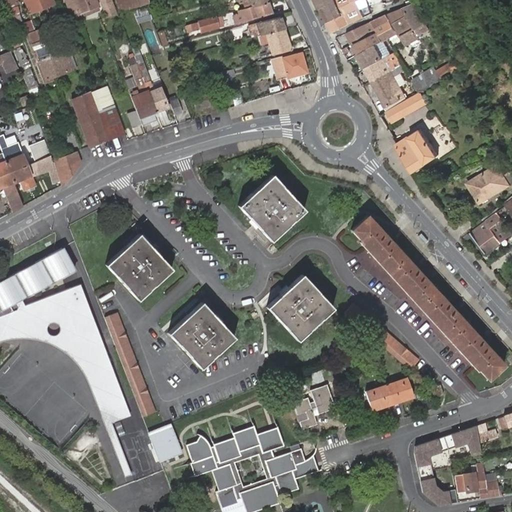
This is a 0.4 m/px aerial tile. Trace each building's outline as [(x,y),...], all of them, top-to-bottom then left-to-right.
[(27,0),(23,0),(28,13),(32,12),(27,0)] [(52,0),(27,0),(32,12),(54,3),(52,0)] [(65,0),(74,19),(81,16),(79,13),(74,0),(65,0)] [(74,0),(79,13),(90,8),(98,5),(96,0),(74,0)] [(116,14),(110,0),(97,0),(104,18),(116,14)] [(116,0),(119,10),(148,1),(147,0),(116,0)] [(336,0),(320,7),(327,23),(345,14),(339,0),(336,0)] [(339,0),(345,14),(353,12),(357,21),(364,17),(357,1),(360,0),(339,0)] [(418,3),(422,12),(426,9),(424,0),(418,3)] [(272,13),(268,2),(254,5),(247,7),(245,8),(237,10),(238,13),(233,15),(235,24),(272,13)] [(404,8),(418,34),(429,28),(426,22),(427,21),(422,12),(418,3),(404,8)] [(151,17),(147,6),(134,9),(138,21),(151,17)] [(405,42),(418,34),(404,8),(391,14),(401,35),(405,42)] [(353,12),(345,14),(350,24),(357,21),(353,12)] [(345,14),(327,23),(333,31),(350,24),(345,14)] [(377,31),(382,41),(388,37),(397,33),(387,15),(372,21),(377,31)] [(218,16),(191,23),(193,31),(200,29),(201,32),(221,27),(218,16)] [(261,32),(261,33),(284,29),(280,17),(254,22),(257,33),(261,32)] [(357,42),(377,31),(372,21),(345,32),(351,45),(357,42)] [(47,79),(53,77),(42,48),(35,29),(28,32),(47,79)] [(156,44),(152,29),(144,31),(149,46),(156,44)] [(284,29),(261,33),(263,42),(269,41),(272,55),(292,50),(284,29)] [(378,43),(382,41),(377,31),(357,42),(362,52),(373,45),(376,44),(378,43)] [(17,38),(8,43),(11,50),(21,44),(17,38)] [(42,48),(53,77),(75,69),(68,52),(62,54),(57,42),(42,48)] [(362,52),(357,42),(351,45),(352,49),(353,51),(356,55),(362,52)] [(376,44),(373,45),(381,59),(384,57),(385,56),(378,43),(376,44)] [(342,50),(344,54),(352,49),(351,45),(349,45),(344,49),(342,50)] [(381,59),(373,45),(362,52),(356,55),(363,68),(381,59)] [(21,46),(14,48),(29,89),(30,89),(38,86),(35,78),(33,76),(21,46)] [(17,68),(9,51),(0,54),(0,59),(1,62),(6,72),(17,68)] [(282,58),(281,56),(272,58),(273,63),(283,61),(287,77),(307,72),(301,53),(282,58)] [(148,92),(156,112),(169,107),(161,87),(153,90),(140,54),(134,56),(137,61),(142,75),(148,90),(148,92)] [(375,79),(391,70),(384,57),(381,59),(363,68),(370,81),(375,79)] [(142,126),(159,120),(156,112),(148,92),(148,90),(142,75),(137,61),(131,64),(139,86),(129,90),(131,96),(133,101),(136,109),(142,125),(142,126)] [(283,61),(273,63),(278,79),(287,76),(283,61)] [(443,77),(458,68),(453,61),(438,69),(443,77)] [(394,76),(406,69),(403,63),(391,70),(375,79),(370,81),(385,108),(405,96),(394,76)] [(438,69),(436,66),(423,74),(430,85),(443,77),(438,69)] [(235,75),(233,69),(217,74),(220,85),(226,84),(224,79),(235,75)] [(430,85),(423,74),(413,80),(419,91),(430,85)] [(125,133),(110,95),(106,85),(72,99),(90,146),(108,139),(125,133)] [(38,86),(30,89),(32,96),(41,93),(38,86)] [(419,93),(403,103),(408,112),(424,103),(419,93)] [(30,102),(27,95),(20,99),(23,106),(30,102)] [(170,102),(175,115),(183,112),(178,99),(170,102)] [(408,112),(403,103),(386,112),(392,121),(408,112)] [(142,125),(136,109),(127,113),(133,128),(142,125)] [(422,129),(398,144),(396,145),(413,171),(416,170),(440,155),(422,129)] [(49,155),(44,140),(30,145),(36,160),(49,155)] [(19,144),(2,151),(2,153),(3,155),(21,149),(19,144)] [(3,155),(10,172),(28,165),(21,149),(3,155)] [(81,164),(76,151),(52,160),(62,184),(67,182),(81,164)] [(0,153),(0,175),(10,172),(3,155),(2,153),(0,153)] [(41,160),(30,164),(33,171),(44,167),(41,160)] [(51,187),(58,185),(51,161),(50,160),(44,162),(48,179),(49,180),(51,187)] [(28,165),(10,172),(14,182),(20,180),(24,189),(35,185),(30,172),(28,165)] [(480,203),(509,185),(496,165),(467,183),(480,203)] [(33,171),(30,172),(35,185),(49,180),(48,179),(45,167),(44,167),(33,171)] [(10,196),(18,194),(19,194),(14,182),(10,172),(0,175),(0,187),(4,186),(7,185),(10,196)] [(240,207),(271,240),(305,208),(274,175),(240,207)] [(8,197),(12,210),(22,205),(18,194),(10,196),(8,197)] [(511,229),(497,212),(471,230),(486,251),(511,233),(511,229)] [(359,242),(377,262),(379,261),(394,277),(392,279),(411,299),(413,298),(425,311),(424,313),(442,333),(444,332),(459,348),(457,350),(476,369),(477,368),(488,379),(504,364),(367,215),(351,230),(361,240),(359,242)] [(469,218),(456,228),(461,234),(474,224),(469,218)] [(140,298),(171,269),(139,235),(108,263),(140,298)] [(74,270),(61,247),(0,279),(0,333),(87,302),(80,283),(25,304),(22,298),(74,270)] [(379,261),(377,262),(392,279),(394,277),(379,261)] [(268,307),(300,341),(335,307),(303,274),(268,307)] [(411,299),(424,313),(425,311),(413,298),(411,299)] [(98,331),(87,302),(0,333),(0,339),(9,337),(34,337),(57,346),(75,360),(125,475),(131,474),(111,422),(104,404),(90,379),(88,373),(86,367),(78,338),(98,331)] [(204,366),(234,337),(203,304),(172,332),(204,366)] [(353,304),(344,315),(413,368),(422,357),(353,304)] [(117,311),(104,316),(142,416),(156,411),(117,311)] [(98,331),(78,338),(86,367),(88,373),(90,379),(104,404),(111,422),(130,415),(98,331)] [(442,333),(457,350),(459,348),(444,332),(442,333)] [(304,416),(306,423),(319,417),(314,403),(318,402),(319,405),(336,399),(327,377),(311,383),(315,394),(311,396),(309,390),(295,395),(301,409),(307,407),(310,414),(304,416)] [(369,390),(375,409),(413,397),(406,377),(369,390)] [(444,395),(440,385),(431,388),(435,398),(444,395)] [(511,411),(497,416),(501,428),(511,424),(511,411)] [(221,489),(218,490),(225,507),(240,501),(238,497),(242,495),(248,511),(250,511),(282,499),(275,483),(279,482),(281,487),(299,480),(296,474),(323,463),(317,447),(313,452),(308,441),(289,448),(273,454),(270,446),(283,441),(276,423),(255,432),(253,425),(232,433),(233,435),(212,444),(209,445),(208,442),(206,441),(203,437),(199,435),(195,441),(186,445),(192,462),(197,476),(214,469),(221,489)] [(480,443),(476,423),(415,443),(415,451),(422,489),(439,502),(448,501),(458,499),(456,486),(442,488),(434,482),(428,453),(455,444),(468,440),(472,452),(481,451),(480,443)] [(170,425),(149,433),(160,461),(182,453),(170,425)] [(482,441),(495,437),(493,429),(480,432),(482,441)] [(480,488),(481,496),(488,495),(486,481),(485,475),(484,468),(476,470),(465,472),(465,473),(456,474),(459,490),(467,489),(467,490),(475,489),(480,488)] [(486,481),(488,495),(498,494),(496,480),(486,481)] [(240,501),(225,507),(226,511),(248,511),(242,495),(238,497),(240,501)]
